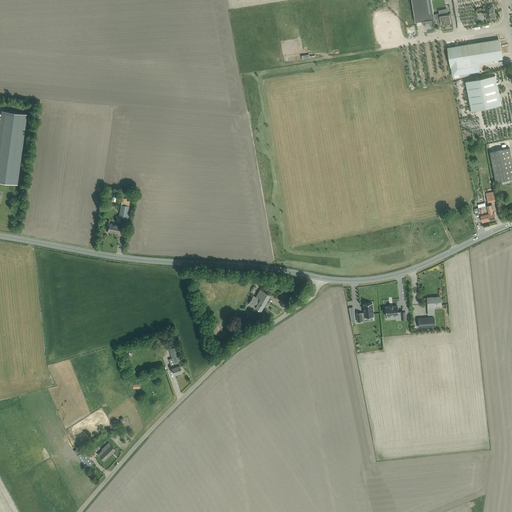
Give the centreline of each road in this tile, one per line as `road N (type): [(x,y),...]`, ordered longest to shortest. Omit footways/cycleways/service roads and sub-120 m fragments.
road 1 (unclassified): [(79,511),(205,375),(310,299),(320,277)]
road 2 (tertiary): [(320,277),(0,237)]
road 3 (tertiary): [(509,224),(398,273),(320,277)]
road 4 (unclassified): [(385,47),(509,26)]
